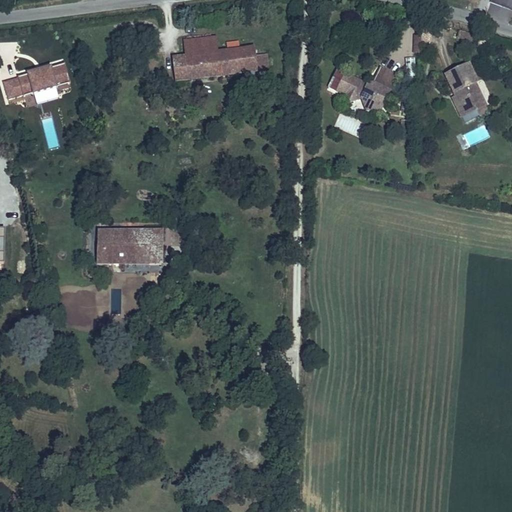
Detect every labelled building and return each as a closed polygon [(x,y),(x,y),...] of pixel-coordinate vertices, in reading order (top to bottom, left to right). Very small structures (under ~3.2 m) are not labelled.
[(511,9),(491,3),(487,17),(511,25),(511,20),(511,9)] [(160,42),(174,40),(173,31),(159,33),(160,42)] [(459,39),(473,43),(475,34),(461,31),(459,39)] [(430,35),(421,37),(422,44),(432,42),(430,35)] [(255,46),(240,49),(239,43),(226,45),(228,50),(218,51),(217,36),(183,41),(185,56),(171,57),(174,80),(187,78),(187,83),(258,74),(257,60),(255,46)] [(486,107),(488,106),(477,85),(481,83),(471,63),(444,75),(455,97),(451,99),(464,125),(490,113),(486,107)] [(28,76),(3,82),(9,100),(24,97),(34,95),(44,94),(58,89),(58,88),(71,84),(64,65),(52,70),(51,67),(27,74),(28,76)] [(392,92),(398,75),(380,67),(374,82),(371,85),(368,85),(338,72),(327,91),(343,97),(346,108),(358,103),(363,117),(383,112),(388,99),(392,92)] [(96,231),(97,265),(164,266),(165,230),(96,231)]
